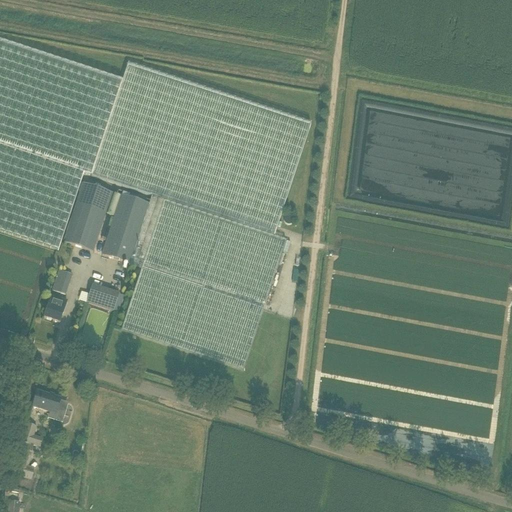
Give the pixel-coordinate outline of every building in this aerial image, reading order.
[(0,42),(0,232),(58,252),(83,175),(152,198),(149,205),(129,265),(129,267),(141,271),(121,331),(243,371),(286,242),(274,238),(311,125),(128,65),(122,82),(0,42)] [(430,135),(433,131),(439,130),(445,135),(450,129),(452,136),(460,138),(461,136),(486,140),(484,132),(447,126),(445,124),(441,129),(440,123),(426,121),(447,117),(392,107),(391,112),(388,113),(385,110),(380,109),(379,104),(372,105),(364,149),(368,152),(387,149),(389,159),(415,164),(414,155),(421,146),(422,139),(431,141),(430,135)] [(92,253),(112,194),(83,185),(64,243),(92,253)] [(102,256),(129,265),(149,205),(122,196),(102,256)] [(58,271),(51,291),(66,296),(73,276),(58,271)] [(113,312),(119,294),(93,285),(87,304),(113,312)] [(44,319),(60,324),(67,302),(51,297),(44,319)] [(68,405),(60,402),(61,400),(37,393),(33,408),(56,415),(55,416),(64,419),(68,405)] [(43,439),(33,437),(36,427),(26,424),(20,444),(30,447),(31,446),(40,449),(43,439)] [(24,476),(31,453),(22,451),(15,473),(24,476)] [(17,511),(18,503),(9,503),(8,511),(17,511)]
